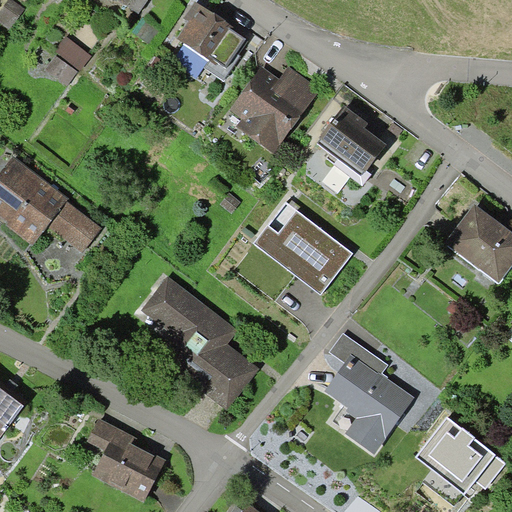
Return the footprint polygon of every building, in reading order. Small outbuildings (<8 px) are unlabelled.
[(25,9),(12,0),(8,0),(0,12),(0,22),(10,29),(25,9)] [(130,0),(127,5),(139,14),(148,0),(130,0)] [(233,26),(195,1),(184,18),(189,21),(177,38),(210,60),(204,68),(223,81),(240,55),(237,53),(247,38),(232,28),(233,26)] [(91,56),(66,36),(53,53),(56,55),(77,71),(79,72),(91,56)] [(77,71),(56,55),(45,70),(66,86),(77,71)] [(274,154),(321,90),(289,66),(280,78),(262,66),(230,110),(242,119),(236,127),(274,154)] [(345,104),(319,138),(320,139),(317,143),(361,177),(387,144),(365,128),(369,123),(345,104)] [(68,199),(14,156),(0,173),(0,216),(8,222),(6,225),(32,245),(48,226),(81,252),(101,228),(67,201),(68,199)] [(240,202),(229,193),(220,204),(231,213),(240,202)] [(292,200),(289,204),(297,210),(300,207),(292,200)] [(286,202),(254,243),(321,294),(353,253),(297,210),(289,204),(286,202)] [(511,265),(511,231),(475,202),(444,241),(499,283),(511,265)] [(259,368),(227,344),(238,329),(168,276),(141,310),(173,335),(157,355),(227,409),(259,368)] [(388,365),(344,332),(330,351),(345,362),(352,354),(378,373),(379,371),(382,374),(388,365)] [(378,373),(352,354),(345,362),(325,390),(348,407),(346,410),(357,418),(346,433),(374,453),(415,397),(382,374),(379,371),(378,373)] [(0,436),(24,405),(0,386),(0,436)] [(462,428),(447,416),(415,457),(465,495),(476,482),(486,489),(506,463),(496,455),(496,454),(475,438),(476,437),(463,427),(462,428)] [(135,436),(99,418),(88,441),(105,450),(92,475),(145,502),(166,460),(132,442),(135,436)] [(260,511),(249,503),(243,511),(242,511),(260,511)]
